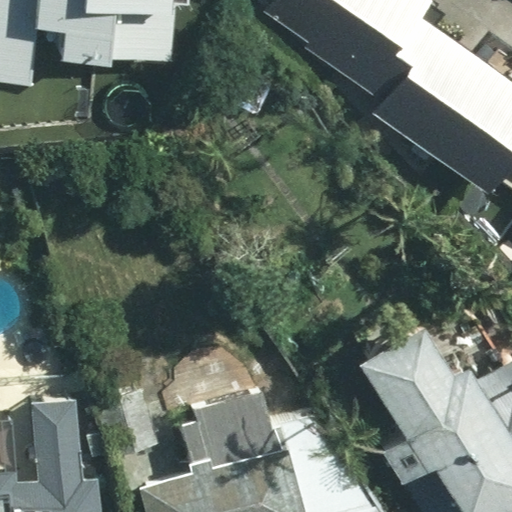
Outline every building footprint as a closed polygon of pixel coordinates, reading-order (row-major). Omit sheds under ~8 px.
[(163,55),(168,0),(0,0),(0,74),(24,77),(30,16),(55,19),(53,44),(163,55)] [(267,0),(380,76),(369,91),(477,164),(511,112),(511,52),(434,0),(267,0)] [(348,352),(394,429),(376,440),(419,511),(511,511),(511,342),(448,380),(409,315),(348,352)] [(298,511),(265,386),(176,410),(190,462),(129,478),(138,511),(298,511)] [(4,463),(0,463),(0,511),(88,511),(85,477),(6,483),(4,463)]
